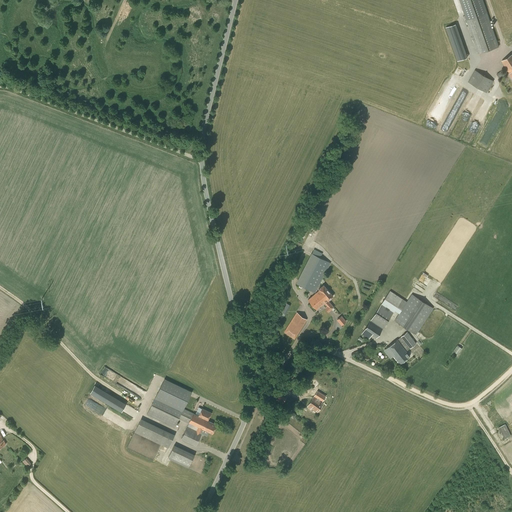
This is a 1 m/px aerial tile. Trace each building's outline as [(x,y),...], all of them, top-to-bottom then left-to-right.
[(482,0),(459,0),(466,19),(478,54),(479,54),(484,52),(499,47),(487,12),(482,0)] [(458,23),(447,26),(457,61),(468,57),(458,23)] [(511,54),(502,61),(509,73),(511,78),(511,54)] [(483,74),(475,70),(468,82),(480,89),(487,92),(494,81),(487,77),(483,74)] [(497,74),(499,78),(505,74),(503,70),(497,74)] [(301,287),(302,286),(315,293),(330,263),(320,258),(323,253),(314,249),(312,253),(311,253),(296,283),(300,285),(299,286),(301,287)] [(308,300),(310,303),(319,295),(319,296),(322,294),(328,301),(328,300),(333,296),(323,285),(319,289),(320,290),(308,300)] [(390,290),(370,320),(383,328),(394,310),(399,314),(394,320),(416,335),(433,308),(412,294),(407,302),(390,290)] [(319,295),(310,303),(316,310),(324,303),(327,306),(326,307),(329,311),(334,307),(328,300),(328,301),(322,294),(319,296),(319,295)] [(285,302),(280,311),(282,312),(282,313),(279,312),(276,317),(279,318),(281,316),(280,316),(281,314),(284,316),(285,314),(290,305),(285,302)] [(297,312),(284,332),(294,339),(307,320),(297,312)] [(337,319),(342,325),(347,321),(342,315),(337,319)] [(382,329),(370,321),(361,334),(369,339),(371,336),(376,339),(382,329)] [(387,348),(400,363),(410,355),(406,351),(416,343),(407,332),(387,348)] [(453,351),(458,355),(462,349),(457,345),(453,351)] [(193,413),(184,409),(190,396),(192,392),(164,378),(164,379),(156,396),(147,414),(174,428),(179,418),(189,422),(198,427),(196,431),(187,426),(181,439),(196,446),(198,441),(201,433),(200,433),(202,429),(212,434),(216,425),(208,420),(209,419),(211,412),(202,408),(198,416),(193,413)] [(95,385),(91,393),(123,411),(127,403),(95,385)] [(268,391),(266,394),(276,401),(282,393),(277,390),(274,395),(268,391)] [(313,397),(308,406),(317,412),(323,403),(313,397)] [(111,419),(114,415),(97,404),(94,409),(111,419)] [(141,418),(134,432),(168,448),(175,435),(141,418)] [(495,429),(501,440),(507,437),(511,436),(505,424),(502,425),(495,429)] [(194,455),(174,445),(168,458),(188,467),(194,455)] [(27,457),(23,461),(27,466),(32,463),(27,457)]
